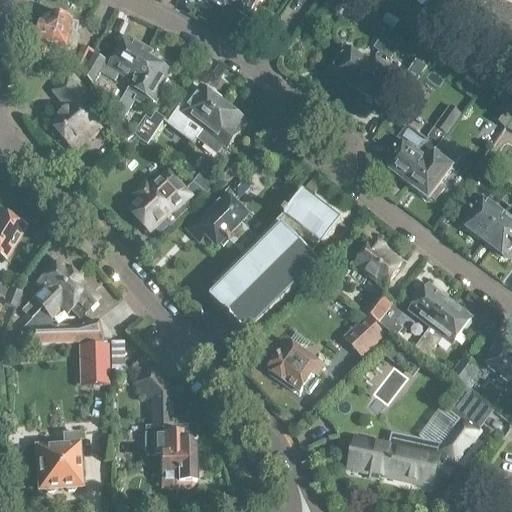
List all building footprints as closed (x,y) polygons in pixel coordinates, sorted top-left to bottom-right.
[(204,0),(225,11),(227,9),(226,8),(230,0),(204,0)] [(230,0),(226,8),(227,9),(249,21),(261,0),(230,0)] [(350,0),(341,0),(333,12),(339,16),(350,0)] [(434,0),(441,3),(439,6),(456,14),(462,0),(434,0)] [(462,0),(456,14),(472,23),(473,19),(484,25),(496,3),(491,0),(462,0)] [(511,42),(511,10),(496,3),(484,25),(495,30),(494,34),(511,43),(511,42)] [(37,46),(71,53),(77,49),(80,39),(77,35),(79,23),(51,17),(41,25),(37,46)] [(374,50),(382,55),(395,37),(387,31),(374,50)] [(403,43),(395,37),(382,55),(390,61),(403,43)] [(115,84),(119,76),(133,85),(147,61),(151,55),(128,41),(114,63),(109,60),(105,66),(93,58),(82,76),(93,88),(100,75),(115,84)] [(92,53),(82,48),(77,59),(86,64),(92,53)] [(329,74),(334,77),(335,83),(336,84),(337,85),(339,86),(340,86),(342,85),(343,85),(343,84),(353,91),(369,67),(346,51),(329,74)] [(115,112),(117,114),(124,123),(135,103),(150,112),(154,105),(157,106),(166,91),(162,89),(171,76),(147,61),(133,85),(127,93),(122,100),(115,112)] [(427,70),(416,62),(403,82),(413,89),(427,70)] [(371,69),(369,67),(353,91),(376,107),(397,78),(376,63),(371,69)] [(181,79),(189,83),(196,72),(189,67),(181,79)] [(52,126),(61,137),(60,141),(65,146),(69,146),(73,151),(85,140),(87,141),(89,140),(93,138),(95,135),(96,133),(96,131),(99,128),(81,108),(93,97),(76,77),(55,94),(70,111),(52,126)] [(181,116),(203,133),(204,133),(223,108),(223,100),(215,94),(208,96),(200,91),(181,116)] [(505,130),(511,120),(511,98),(510,96),(492,121),(505,130)] [(197,141),(203,146),(217,157),(224,148),(227,151),(238,136),(235,134),(243,123),(223,108),(204,133),(203,133),(197,141)] [(460,116),(450,109),(436,128),(447,136),(460,116)] [(134,135),(124,123),(117,114),(105,123),(124,146),(126,144),(132,149),(140,142),(134,135)] [(140,142),(148,147),(165,121),(156,114),(150,122),(145,118),(134,135),(140,142)] [(148,148),(160,156),(175,135),(162,127),(148,148)] [(402,145),(388,164),(389,173),(408,187),(441,144),(431,137),(426,143),(407,128),(397,141),(402,145)] [(428,203),(431,200),(435,203),(445,191),(440,187),(449,175),(438,166),(450,151),(441,144),(408,187),(428,203)] [(505,162),(489,152),(480,166),(496,177),(505,162)] [(228,187),(243,172),(236,165),(220,180),(228,187)] [(139,203),(130,212),(151,234),(163,222),(170,230),(195,205),(191,201),(194,199),(168,171),(151,188),(147,183),(133,197),(139,203)] [(200,175),(193,184),(208,196),(221,181),(214,176),(209,182),(200,175)] [(219,293),(211,301),(247,338),(319,267),(313,260),(341,225),(304,195),(289,214),(287,212),(283,216),(285,218),(260,243),(243,225),(249,219),(235,205),(253,187),(244,178),(230,191),(236,197),(231,202),(225,196),(189,231),(202,245),(210,236),(221,247),(226,242),(230,245),(232,243),(246,256),(214,287),(219,293)] [(199,202),(206,195),(193,185),(187,190),(199,202)] [(502,204),(510,210),(511,208),(511,195),(510,193),(502,204)] [(462,228),(465,230),(464,234),(480,245),(482,243),(484,244),(504,217),(482,201),(462,228)] [(0,259),(5,263),(26,231),(0,214),(0,259)] [(484,244),(487,246),(485,249),(500,261),(504,259),(506,261),(511,253),(511,223),(504,217),(484,244)] [(44,228),(34,240),(45,249),(59,231),(51,224),(46,229),(44,228)] [(355,269),(385,292),(402,269),(386,257),(389,253),(375,242),(355,269)] [(22,314),(31,322),(32,323),(75,279),(60,264),(37,287),(43,292),(22,314)] [(50,323),(51,321),(53,319),(61,311),(67,316),(71,312),(78,319),(82,314),(85,316),(99,302),(88,291),(90,289),(83,282),(81,284),(75,279),(32,323),(50,323)] [(0,298),(5,302),(9,291),(0,284),(0,298)] [(410,315),(430,330),(432,331),(451,305),(450,304),(449,299),(443,294),(438,295),(430,289),(410,315)] [(3,306),(16,311),(22,295),(9,291),(5,302),(3,306)] [(394,305),(380,295),(365,315),(378,325),(394,305)] [(400,297),(394,305),(378,325),(377,327),(391,341),(394,337),(397,339),(403,331),(395,325),(403,315),(401,314),(409,304),(400,297)] [(427,361),(443,340),(453,348),(465,332),(468,332),(472,326),(472,323),(473,322),(451,305),(432,331),(430,330),(414,352),(427,361)] [(379,350),(389,344),(386,340),(386,339),(367,318),(343,340),(363,361),(377,348),(379,350)] [(17,349),(51,347),(50,329),(51,329),(51,321),(50,323),(32,323),(31,322),(23,331),(19,341),(17,349)] [(50,329),(51,347),(93,346),(101,346),(101,340),(96,324),(82,329),(52,329),(51,329),(50,329)] [(1,350),(17,349),(19,341),(4,341),(1,350)] [(269,373),(270,374),(270,379),(279,385),(283,383),(285,385),(285,389),(293,395),(297,394),(300,396),(303,390),(309,395),(320,381),(319,380),(326,370),(290,344),(269,373)] [(386,357),(394,364),(404,351),(396,344),(386,357)] [(490,374),(511,390),(511,351),(502,344),(485,367),(483,366),(479,371),(464,361),(452,379),(469,392),(479,379),(484,382),(490,374)] [(108,347),(78,348),(79,390),(109,388),(108,347)] [(141,369),(136,364),(128,371),(132,376),(141,369)] [(152,368),(133,385),(151,405),(152,430),(143,430),(143,457),(155,457),(160,457),(161,491),(190,490),(194,486),(194,484),(196,484),(195,445),(199,445),(195,428),(192,429),(190,420),(171,420),(171,391),(167,387),(168,386),(152,368)] [(431,487),(432,487),(436,487),(439,471),(441,471),(448,461),(455,466),(480,434),(479,432),(494,413),(466,392),(449,414),(459,422),(452,432),(453,432),(443,447),(392,436),(388,450),(356,444),(351,471),(431,487)] [(44,491),(47,495),(53,495),(55,491),(66,490),(68,493),(74,493),(76,489),(82,489),(78,436),(63,437),(64,446),(36,448),(39,492),(44,491)] [(17,475),(16,459),(5,461),(7,476),(17,475)]
